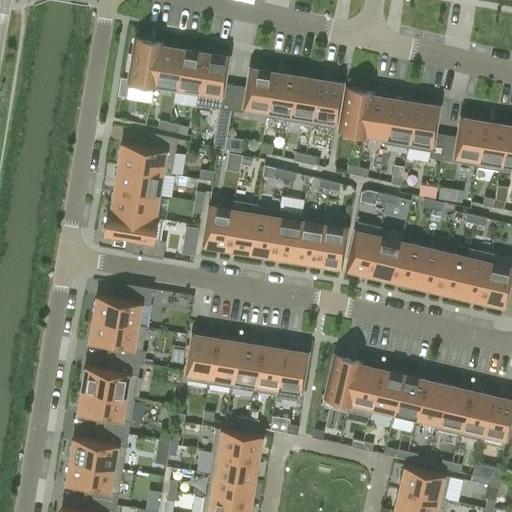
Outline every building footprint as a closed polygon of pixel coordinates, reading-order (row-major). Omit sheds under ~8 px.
[(136,38),(129,78),(151,82),(152,82),(159,44),(160,42),(136,38)] [(174,91),(181,48),(159,44),(152,82),(151,82),(151,87),(174,91)] [(198,90),(204,52),(181,48),(174,91),(197,95),(198,90)] [(218,107),(230,109),(234,84),(223,82),(227,55),(204,52),(198,90),(220,93),(218,107)] [(266,109),(272,71),(249,67),(246,86),(234,84),(230,109),(242,111),(243,105),(266,109)] [(288,120),(295,74),(272,71),(266,109),(264,116),(288,120)] [(311,123),(318,78),(295,74),(288,120),(311,123)] [(127,96),(128,86),(129,78),(120,77),(117,95),(127,96)] [(334,127),(341,82),(318,78),(311,123),(334,127)] [(363,132),(369,94),(370,94),(371,91),(346,87),(340,128),(362,132),(363,132)] [(384,140),(391,97),(370,94),(369,94),(363,132),(362,132),(361,136),(384,140)] [(407,146),(415,101),(391,97),(384,140),(383,142),(407,146)] [(441,158),(445,134),(433,132),(438,105),(415,101),(407,146),(430,150),(429,156),(441,158)] [(477,158),(483,120),(460,116),(457,135),(445,134),(441,158),(453,160),(454,154),(476,158),(477,158)] [(169,121),(159,119),(157,127),(167,129),(169,121)] [(500,162),(506,124),(483,120),(477,158),(476,158),(475,165),(499,169),(500,162)] [(179,124),(169,121),(167,129),(177,132),(179,124)] [(511,164),(511,124),(506,124),(500,162),(511,164)] [(121,141),(117,164),(160,171),(160,172),(170,174),(175,137),(151,132),(149,146),(121,141)] [(272,146),(262,143),(260,151),(270,154),(272,146)] [(303,161),(305,153),(295,151),(293,159),(303,161)] [(239,154),(228,152),(225,168),(237,170),(238,170),(241,154),(239,154)] [(303,161),(313,164),(315,156),(305,153),(303,161)] [(252,156),(241,154),(240,162),(250,164),(252,156)] [(358,166),(347,163),(345,171),(356,174),(358,166)] [(114,183),(114,187),(157,194),(160,172),(160,171),(117,164),(114,183)] [(366,176),(368,168),(358,166),(356,174),(366,176)] [(285,169),(275,167),(273,175),(283,177),(285,169)] [(200,168),(198,177),(212,179),(213,170),(200,168)] [(295,172),(285,169),(283,177),(294,180),(295,172)] [(402,176),(392,174),(390,182),(400,184),(402,176)] [(330,180),(319,177),(318,185),(328,188),(330,180)] [(340,182),(330,180),(328,188),(338,190),(340,182)] [(439,185),(437,197),(449,199),(451,187),(439,185)] [(153,217),(153,216),(157,194),(114,187),(112,196),(110,209),(153,217)] [(195,190),(194,200),(202,202),(204,191),(195,190)] [(376,199),(385,201),(387,193),(377,191),(376,199)] [(397,196),(387,193),(385,201),(395,203),(397,196)] [(492,206),(494,198),(484,195),(482,203),(492,206)] [(421,204),(431,207),(433,199),(423,197),(421,204)] [(502,208),(504,200),(494,198),(492,206),(502,208)] [(232,208),(226,247),(248,250),(252,228),(256,205),(257,205),(257,203),(233,199),(231,208),(232,208)] [(443,201),(433,199),(431,207),(441,209),(443,201)] [(202,202),(194,200),(192,210),(200,212),(202,202)] [(231,208),(209,205),(202,243),(226,247),(232,208),(231,208)] [(248,250),(271,254),(278,209),(257,205),(256,205),(252,228),(248,250)] [(108,208),(104,232),(134,237),(131,251),(161,256),(164,240),(159,240),(163,217),(153,216),(153,217),(110,209),(108,208)] [(271,254),(293,258),(300,219),(300,220),(302,213),(278,209),(271,254)] [(431,209),(429,219),(437,221),(440,211),(431,209)] [(464,220),(474,222),(476,214),(466,212),(464,220)] [(484,225),(486,217),(476,214),(474,222),(484,225)] [(322,218),(321,223),(322,223),(316,261),(339,265),(346,222),(322,218)] [(300,220),(300,219),(293,258),(316,261),(322,223),(321,223),(300,220)] [(346,267),(369,272),(380,228),(381,226),(357,220),(346,267)] [(186,225),(184,235),(195,237),(197,227),(186,225)] [(380,228),(369,272),(391,278),(400,240),(401,240),(402,233),(380,228)] [(400,240),(391,278),(413,283),(422,245),(401,240),(400,240)] [(413,283),(435,288),(444,250),(422,245),(413,283)] [(466,256),(457,293),(480,298),(491,251),(468,246),(466,255),(466,256)] [(435,288),(457,293),(466,256),(466,255),(444,250),(435,288)] [(508,281),(511,282),(511,256),(491,251),(480,298),(503,304),(508,281)] [(96,294),(92,317),(135,325),(135,324),(139,302),(148,303),(151,287),(126,283),(124,299),(96,294)] [(92,317),(88,341),(116,345),(114,358),(115,358),(139,362),(143,362),(145,350),(141,349),(145,325),(135,324),(135,325),(92,317)] [(184,378),(208,382),(215,337),(192,333),(184,378)] [(208,382),(230,386),(238,340),(215,337),(208,382)] [(230,386),(253,389),(260,344),(238,340),(230,386)] [(253,389),(274,393),(275,393),(283,348),(260,344),(253,389)] [(306,352),(283,348),(275,393),(274,393),(274,395),(298,399),(306,352)] [(325,395),(348,400),(349,400),(357,363),(358,363),(359,360),(335,355),(325,395)] [(84,365),(81,389),(133,397),(139,362),(115,358),(114,358),(112,370),(84,365)] [(369,415),(371,410),(370,410),(380,368),(358,363),(357,363),(349,400),(348,400),(345,409),(369,415)] [(370,410),(371,410),(392,415),(402,373),(380,368),(370,410)] [(415,421),(416,416),(415,416),(424,378),(402,373),(392,415),(415,421)] [(415,416),(416,416),(436,421),(437,421),(446,383),(424,378),(415,416)] [(435,425),(458,431),(468,389),(446,383),(437,421),(436,421),(435,425)] [(81,389),(77,412),(104,416),(102,429),(127,433),(133,397),(81,389)] [(468,389),(458,431),(480,436),(490,394),(468,389)] [(511,405),(511,398),(490,394),(480,436),(479,441),(502,446),(511,405)] [(203,410),(202,418),(212,419),(213,411),(203,410)] [(185,413),(174,411),(173,419),(183,421),(185,413)] [(238,415),(236,423),(246,425),(248,417),(238,415)] [(248,417),(246,425),(257,427),(258,419),(248,417)] [(288,423),(286,431),(297,433),(298,424),(288,423)] [(210,450),(213,451),(213,450),(256,457),(260,434),(214,426),(210,450)] [(313,427),(311,436),(321,438),(323,430),(313,427)] [(73,436),(69,459),(121,468),(127,433),(102,429),(100,441),(73,436)] [(169,443),(177,444),(178,434),(170,432),(169,443)] [(352,437),(351,445),(361,447),(362,444),(362,440),(352,437)] [(362,444),(361,447),(371,450),(373,442),(362,440),(362,444)] [(175,454),(177,444),(169,443),(167,453),(175,454)] [(397,448),(395,455),(405,458),(407,450),(397,448)] [(213,451),(209,472),(252,479),(256,457),(213,450),(213,451)] [(407,450),(405,458),(415,460),(417,452),(407,450)] [(441,458),(439,466),(450,468),(451,460),(441,458)] [(69,459),(65,483),(93,487),(91,499),(116,504),(121,468),(69,459)] [(451,460),(450,468),(460,471),(461,463),(451,460)] [(443,498),(443,497),(448,475),(404,464),(399,488),(443,498)] [(206,495),(249,502),(252,479),(209,472),(206,494),(206,495)] [(499,479),(489,476),(487,484),(498,486),(499,479)] [(169,478),(167,489),(175,490),(177,480),(169,478)] [(484,496),(487,496),(495,498),(498,486),(487,484),(484,496)] [(403,511),(442,511),(446,498),(443,497),(443,498),(399,488),(393,510),(403,511)] [(174,500),(175,490),(167,489),(166,499),(174,500)] [(203,494),(200,511),(246,511),(249,502),(206,495),(206,494),(203,494)] [(487,498),(484,508),(492,509),(494,500),(487,498)] [(114,511),(116,504),(91,499),(89,511),(61,507),(60,511),(114,511)]
